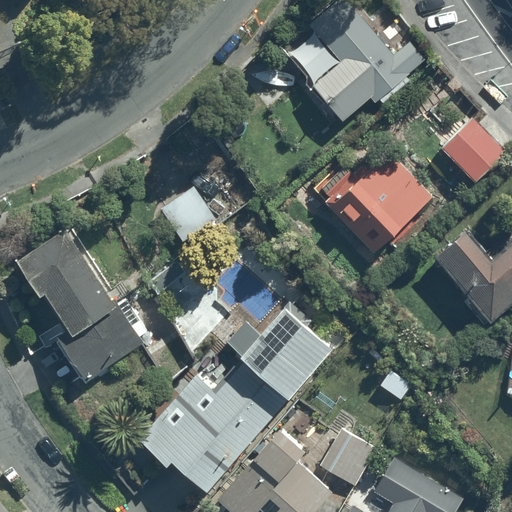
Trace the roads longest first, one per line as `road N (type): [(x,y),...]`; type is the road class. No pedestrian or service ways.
road 1 (residential): [(224,0),(169,61),(111,104),(0,161)]
road 2 (residential): [(71,511),(0,411)]
